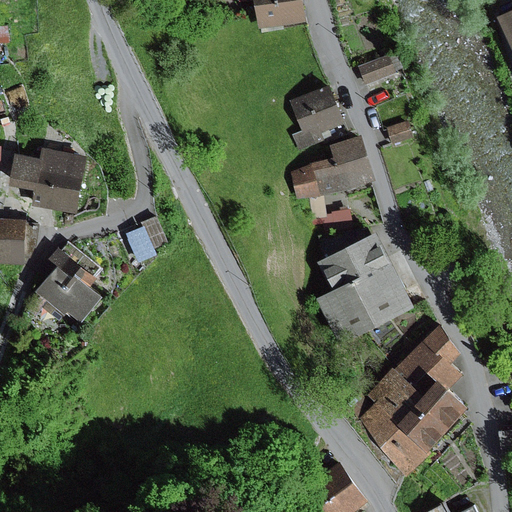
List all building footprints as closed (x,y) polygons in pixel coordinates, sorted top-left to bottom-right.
[(308,0),(257,0),(262,26),(312,18),(308,0)] [(511,6),(502,12),(511,34),(511,6)] [(398,51),(360,65),(367,82),(404,68),(398,51)] [(303,128),(294,132),(301,149),(328,137),(325,130),(350,119),(333,82),(291,100),(303,128)] [(410,120),(388,126),(393,142),(415,136),(410,120)] [(337,153),(316,160),(325,191),(375,176),(361,133),(333,142),(337,153)] [(43,155),(19,151),(14,182),(38,186),(35,203),(80,211),(90,154),(45,146),(43,155)] [(325,191),(316,160),(293,170),(299,197),(325,191)] [(158,215),(143,221),(154,247),(169,241),(158,215)] [(29,217),(0,216),(0,262),(29,263),(29,217)] [(337,288),(396,260),(381,229),(322,257),(337,288)] [(104,266),(70,239),(46,269),(52,273),(39,289),(83,324),(108,292),(93,281),(104,266)] [(337,288),(323,294),(344,337),(416,302),(396,260),(337,288)] [(464,350),(443,322),(427,339),(453,362),(464,350)] [(453,362),(427,339),(404,365),(427,387),(401,416),(434,447),(476,401),(455,382),(464,372),(453,362)] [(427,387),(404,365),(399,360),(369,392),(378,401),(381,397),(401,416),(427,387)] [(356,396),(349,402),(361,417),(368,410),(356,396)] [(401,416),(381,397),(378,401),(368,410),(361,417),(407,476),(434,447),(401,416)] [(511,427),(501,429),(505,455),(511,454),(511,427)] [(354,511),(375,498),(345,455),(307,483),(309,508),(311,511),(354,511)] [(481,511),(477,502),(459,511),(458,511),(449,497),(423,511),(481,511)]
